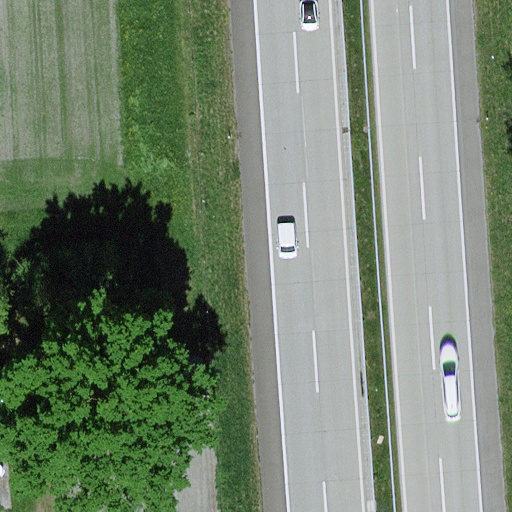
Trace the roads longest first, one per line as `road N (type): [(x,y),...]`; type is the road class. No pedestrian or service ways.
road 1 (motorway): [(294,0),(332,511)]
road 2 (motorway): [(450,511),(413,0)]
